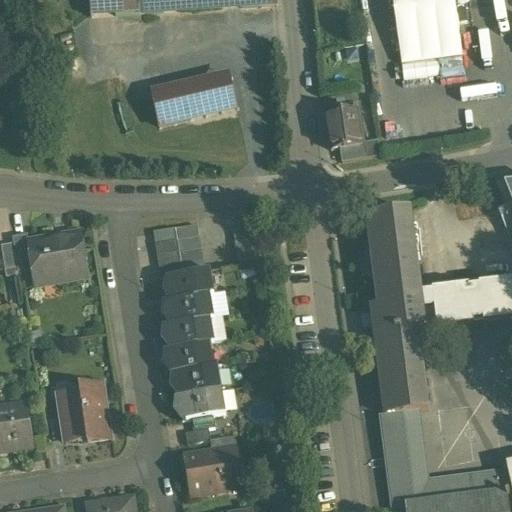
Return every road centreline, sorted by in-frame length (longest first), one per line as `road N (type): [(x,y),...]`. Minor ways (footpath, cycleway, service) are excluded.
road 1 (residential): [(307,192),(351,511)]
road 2 (residential): [(113,198),(155,466)]
road 3 (residential): [(307,192),(511,157)]
road 4 (residential): [(113,198),(307,192)]
road 5 (residential): [(295,0),(307,192)]
road 6 (residential): [(155,466),(0,489)]
